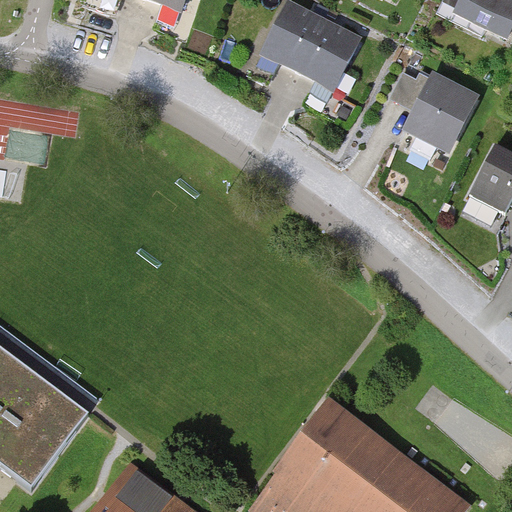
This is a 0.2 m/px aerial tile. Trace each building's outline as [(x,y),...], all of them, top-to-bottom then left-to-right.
[(190,0),(146,0),(145,4),(186,16),(190,0)] [(511,41),(511,0),(467,0),(454,26),(507,52),(511,41)] [(259,53),(300,75),(326,25),(285,4),(259,53)] [(300,75),(340,96),(366,46),(326,25),(300,75)] [(435,77),(408,137),(458,160),(485,100),(435,77)] [(511,156),(500,150),(474,198),(509,217),(511,211),(511,156)] [(0,350),(0,463),(35,493),(91,428),(0,350)] [(469,511),(474,506),(333,401),(251,511),(252,511),(469,511)] [(197,511),(131,463),(92,511),(197,511)]
